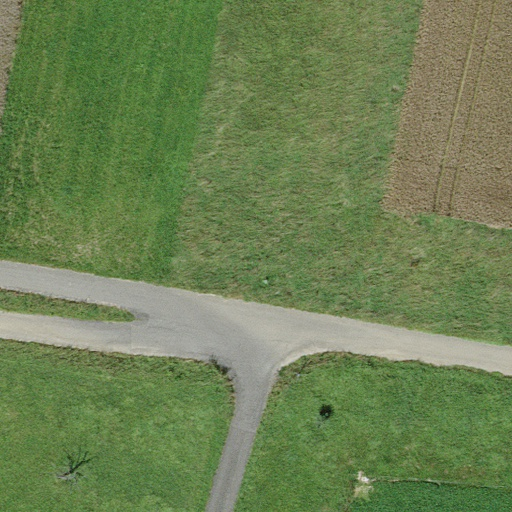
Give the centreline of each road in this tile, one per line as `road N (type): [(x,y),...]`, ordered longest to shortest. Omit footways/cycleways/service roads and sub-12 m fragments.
road 1 (track): [(0,307),(511,393)]
road 2 (track): [(228,511),(272,355)]
